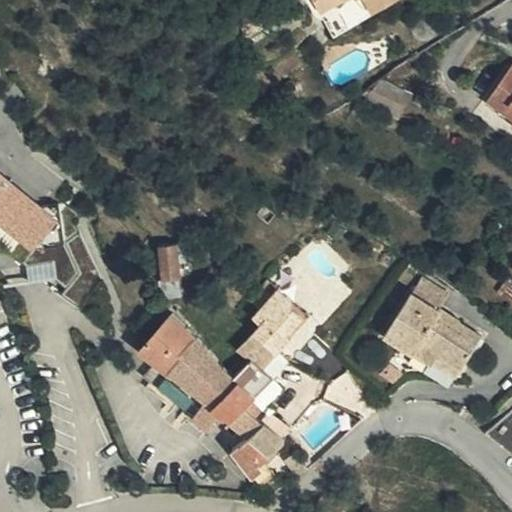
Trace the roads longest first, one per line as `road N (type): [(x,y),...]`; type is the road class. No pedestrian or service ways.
road 1 (unclassified): [(511,477),(458,433),(400,419),(290,499),(250,511)]
road 2 (unclassified): [(235,511),(149,504),(113,511)]
